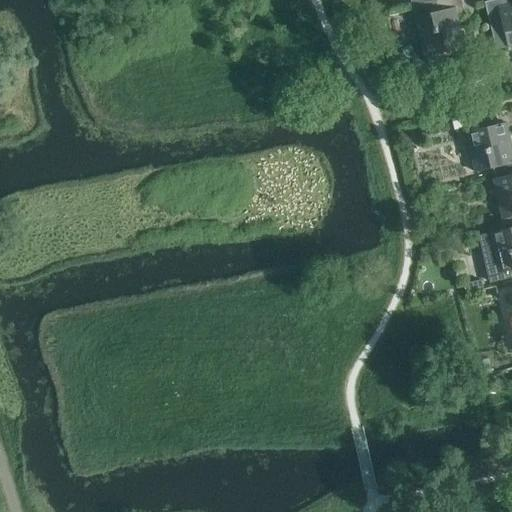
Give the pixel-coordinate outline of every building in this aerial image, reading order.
[(461,0),(435,0),(430,1),(412,6),(424,57),(464,47),(457,18),(465,16),(461,0)] [(492,0),(484,2),(491,32),(495,49),(507,47),(511,45),(511,3),(508,5),(506,0),(492,0)] [(493,168),(495,178),(495,179),(511,174),(511,151),(511,152),(505,122),(465,132),(475,172),(493,168)] [(511,216),(511,174),(495,179),(495,178),(492,179),(502,219),(511,216)] [(511,269),(511,227),(489,233),(498,272),(511,269)] [(480,281),(463,285),(465,292),(482,288),(480,281)]
